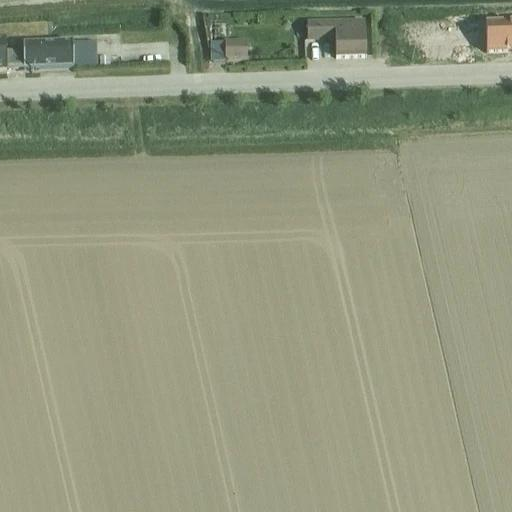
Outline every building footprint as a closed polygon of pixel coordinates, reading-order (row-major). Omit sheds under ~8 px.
[(366,23),(307,25),(308,44),(336,43),(336,63),(367,62),(366,23)] [(506,27),(481,28),(481,40),(487,40),(487,57),(511,56),(511,36),(506,37),(506,27)] [(280,40),(280,28),(259,28),(259,40),(280,40)] [(6,44),(0,43),(0,75),(7,75),(7,72),(24,72),(24,75),(74,73),(73,44),(22,46),(23,56),(6,57),(6,44)] [(225,63),(225,46),(211,47),(211,63),(225,63)] [(225,46),(225,63),(225,65),(247,65),(247,46),(225,46)]
